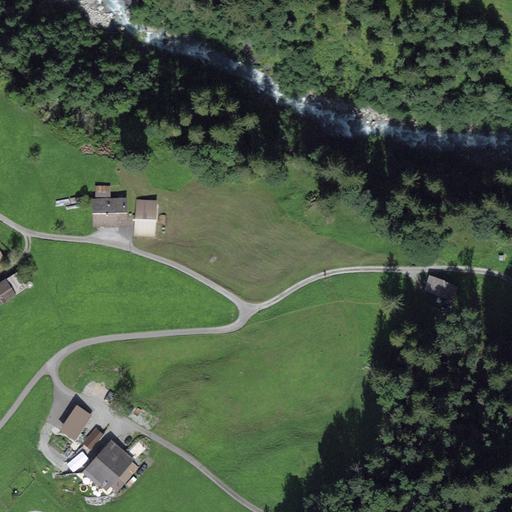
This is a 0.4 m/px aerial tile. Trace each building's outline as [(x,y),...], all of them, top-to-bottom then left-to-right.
[(96,196),(97,227),(116,227),(116,201),(106,201),(106,195),(96,196)] [(125,227),(125,200),(116,201),(116,227),(125,227)] [(139,202),(137,237),(153,238),(155,206),(145,205),(146,202),(139,202)] [(18,278),(0,289),(0,304),(25,288),(18,278)] [(429,279),(425,290),(449,300),(453,288),(429,279)] [(76,439),(91,418),(78,410),(64,431),(76,439)] [(95,433),(85,446),(91,451),(101,438),(95,433)] [(119,478),(125,484),(137,469),(130,463),(131,461),(112,445),(84,476),(96,487),(99,483),(107,490),(119,478)]
